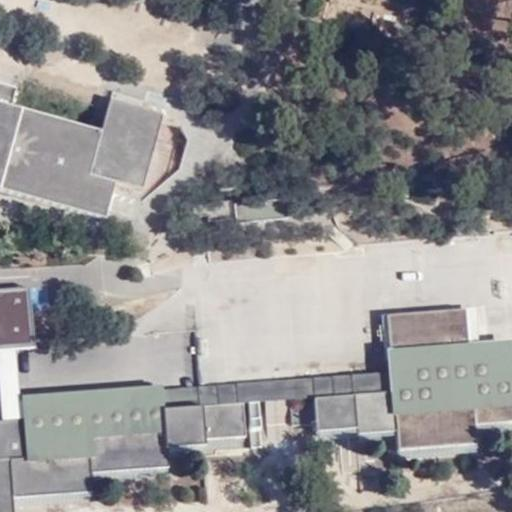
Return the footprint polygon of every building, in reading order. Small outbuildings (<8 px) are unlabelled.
[(160,112),(104,96),(93,132),(6,107),(10,92),(0,88),(0,190),(98,219),(108,184),(138,191),(160,112)] [(229,216),(226,195),(204,199),(203,193),(180,196),(182,215),(203,213),(203,218),(229,216)] [(251,209),(251,200),(234,200),(232,223),(250,224),(251,209)] [(285,200),(251,200),(251,209),(286,210),(285,200)] [(389,354),(468,349),(467,311),(388,314),(389,354)] [(393,409),(506,402),(504,363),(511,362),(511,345),(503,346),(468,349),(389,354),(390,376),(161,392),(160,387),(17,398),(17,423),(28,422),(30,457),(86,453),(86,434),(162,429),(162,410),(242,405),(286,403),(309,402),(309,397),(391,393),(393,409)] [(511,426),(511,423),(510,406),(511,405),(511,362),(504,363),(506,402),(393,409),(391,393),(309,397),(309,402),(286,403),(287,426),(310,424),(311,435),(393,433),(393,454),(471,448),(470,428),(511,426)] [(0,461),(9,462),(10,500),(91,495),(91,474),(165,469),(165,448),(243,442),(242,405),(162,410),(162,429),(86,434),(86,453),(30,457),(28,422),(17,423),(0,423),(0,461)] [(0,511),(10,511),(10,500),(9,462),(0,461),(0,511)]
